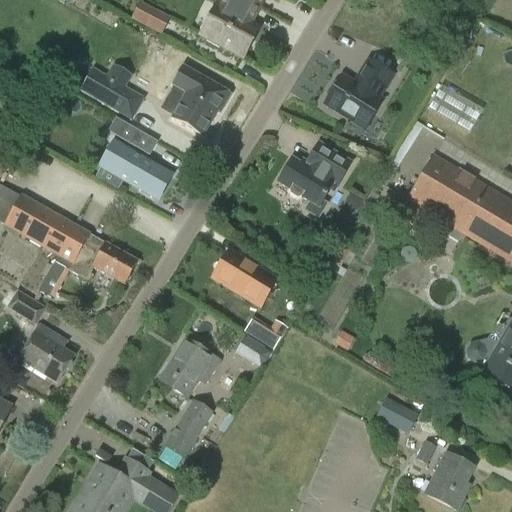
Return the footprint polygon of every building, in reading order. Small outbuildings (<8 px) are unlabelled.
[(206,39),(205,42),(218,49),(220,46),(242,59),(258,29),(249,24),(262,0),(223,0),(220,8),(216,6),(200,36),(206,39)] [(166,24),(155,18),(157,13),(139,4),(131,20),(160,35),(166,24)] [(324,106),(365,131),(382,103),(378,100),(392,77),(368,62),(357,79),(360,81),(357,87),(342,78),(339,83),(333,84),(326,96),(327,101),(324,106)] [(184,69),(175,86),(188,93),(173,119),(202,136),(212,117),(217,119),(230,96),(184,69)] [(108,80),(92,71),(80,92),(131,121),(143,100),(122,88),(120,91),(106,83),(108,80)] [(156,201),(154,199),(167,177),(169,178),(170,177),(114,144),(113,146),(116,147),(103,170),(100,168),(99,169),(155,202),(156,201)] [(299,200),(308,205),(304,212),(318,221),(328,206),(324,203),(330,194),(333,195),(351,166),(318,145),(304,168),(291,161),(276,185),(289,193),(288,194),(289,195),(290,197),(296,201),(299,200)] [(414,228),(424,211),(511,263),(511,203),(434,156),(407,201),(397,218),(414,228)] [(3,228),(57,259),(74,228),(0,186),(0,225),(3,227),(3,228)] [(136,263),(74,228),(57,259),(54,264),(38,293),(52,301),(68,273),(85,282),(93,269),(123,286),(136,263)] [(228,256),(212,282),(259,310),(274,284),(228,256)] [(32,303),(34,301),(22,294),(21,296),(16,293),(6,308),(35,326),(44,311),(32,303)] [(254,321),(245,335),(273,353),(287,331),(277,325),(272,333),(254,321)] [(511,323),(483,373),(511,389),(511,323)] [(58,340),(38,327),(17,361),(56,386),(73,358),(54,347),(58,340)] [(354,342),(340,334),(333,346),(347,353),(354,342)] [(245,340),(236,354),(250,363),(259,349),(245,340)] [(219,363),(184,341),(158,383),(187,401),(198,384),(204,388),(219,363)] [(417,417),(386,401),(376,418),(408,435),(417,417)] [(0,428),(11,408),(0,402),(0,428)] [(211,414),(193,403),(165,447),(184,459),(211,414)] [(435,448),(426,444),(417,461),(426,466),(435,448)] [(475,470),(446,455),(430,484),(434,485),(428,497),(456,511),(457,511),(465,497),(461,495),(475,470)] [(146,475),(125,462),(116,478),(99,467),(70,511),(119,511),(131,493),(161,511),(167,511),(176,498),(144,478),(146,475)]
